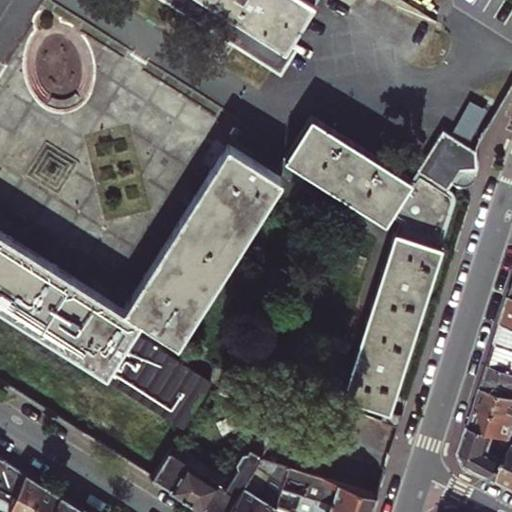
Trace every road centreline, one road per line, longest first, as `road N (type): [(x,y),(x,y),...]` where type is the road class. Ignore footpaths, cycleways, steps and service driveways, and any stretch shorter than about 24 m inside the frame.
road 1 (tertiary): [(511,194),(420,470)]
road 2 (residential): [(0,418),(147,511)]
